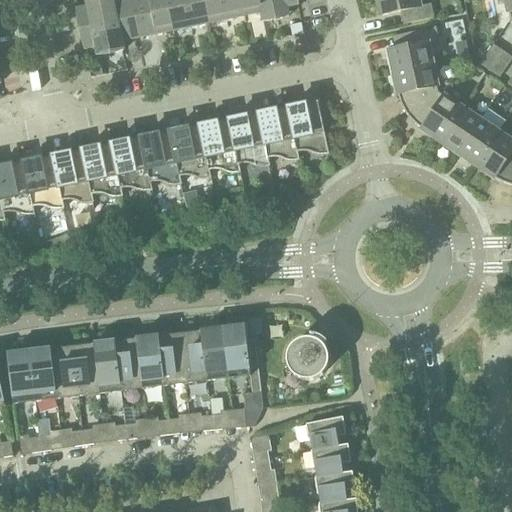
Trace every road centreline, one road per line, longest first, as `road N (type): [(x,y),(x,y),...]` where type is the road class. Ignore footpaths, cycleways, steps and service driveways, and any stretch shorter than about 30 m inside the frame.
road 1 (tertiary): [(0,291),(338,256)]
road 2 (residential): [(353,62),(64,122)]
road 3 (residential): [(246,511),(241,471),(224,449),(0,480)]
road 4 (tertiary): [(440,511),(419,342),(405,307)]
road 5 (unclassified): [(506,511),(492,338)]
road 6 (residential): [(372,210),(353,62)]
road 7 (residential): [(64,122),(33,0)]
